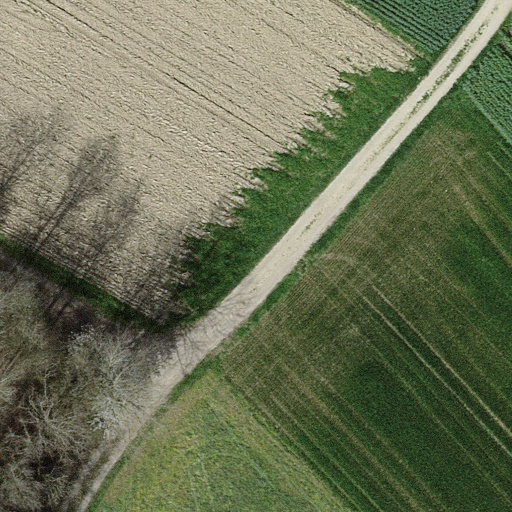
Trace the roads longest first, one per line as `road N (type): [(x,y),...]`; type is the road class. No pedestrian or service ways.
road 1 (track): [(180,363),(452,67),(500,0)]
road 2 (track): [(0,261),(180,363)]
road 3 (track): [(73,511),(180,363)]
